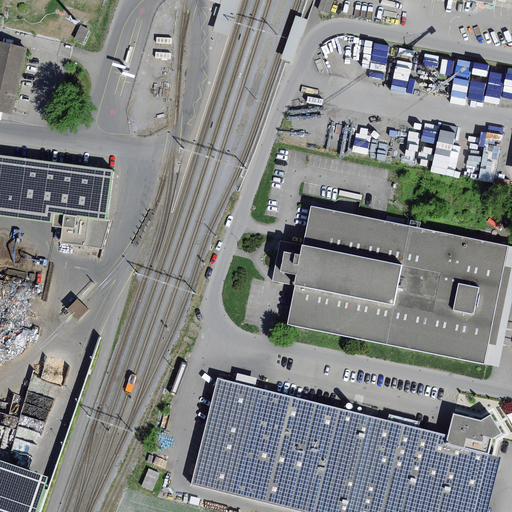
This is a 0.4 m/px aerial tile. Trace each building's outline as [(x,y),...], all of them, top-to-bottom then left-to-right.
[(241,0),(204,0),(221,6),(213,32),(230,37),(241,0)] [(321,0),(318,10),(329,14),(334,0),(321,0)] [(91,31),(82,26),(75,40),(85,44),(91,31)] [(0,109),(12,113),(26,49),(0,43),(0,109)] [(401,46),(390,94),(404,97),(415,49),(401,46)] [(423,68),(454,72),(456,58),(425,53),(423,68)] [(511,95),(511,66),(474,60),(473,66),(458,64),(451,100),(498,109),(501,94),(511,95)] [(440,130),(443,116),(430,113),(426,127),(440,130)] [(113,172),(0,156),(0,207),(55,214),(107,221),(113,172)] [(0,216),(54,223),(55,214),(0,207),(0,216)] [(504,246),(310,207),(302,245),(283,241),(274,281),(295,285),(287,325),(482,364),(504,246)] [(107,221),(55,214),(54,223),(53,226),(63,228),(61,243),(102,249),(111,222),(107,221)] [(511,302),(511,247),(504,246),(482,364),(499,367),(511,302)] [(78,299),(68,310),(79,320),(89,310),(78,299)] [(238,374),(235,383),(255,388),(257,379),(238,374)] [(46,375),(27,375),(29,419),(47,419),(46,375)] [(299,511),(314,511),(340,409),(255,388),(235,383),(218,378),(191,485),(299,511)] [(450,436),(340,409),(314,511),(474,511),(489,455),(447,445),(450,436)] [(450,436),(447,445),(489,455),(493,439),(502,434),(491,416),(481,422),(455,415),(450,436)] [(488,511),(502,458),(489,455),(474,511),(488,511)] [(39,511),(50,477),(0,460),(0,511),(39,511)] [(149,469),(142,486),(153,491),(160,474),(149,469)]
